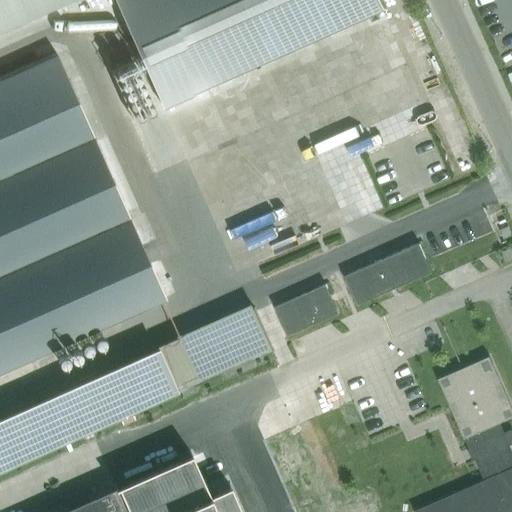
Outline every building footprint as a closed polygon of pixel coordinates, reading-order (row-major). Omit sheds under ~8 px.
[(0,0),(0,29),(65,0),(0,0)] [(381,0),(113,0),(161,106),(385,7),(381,0)] [(0,369),(126,314),(164,297),(56,53),(0,78),(0,369)] [(500,239),(509,235),(507,230),(498,234),(500,239)] [(357,304),(432,270),(419,241),(344,274),(357,304)] [(511,255),(511,250),(510,245),(501,249),(505,259),(511,255)] [(288,335),(339,312),(326,283),(275,305),(288,335)] [(252,303),(158,345),(178,390),(272,349),(255,310),(252,303)] [(439,378),(485,479),(416,510),(417,511),(511,511),(511,452),(508,444),(511,442),(511,431),(511,429),(503,432),(498,421),(511,415),(511,408),(489,356),(439,378)] [(115,485),(54,511),(238,511),(226,484),(206,493),(188,453),(115,485)]
